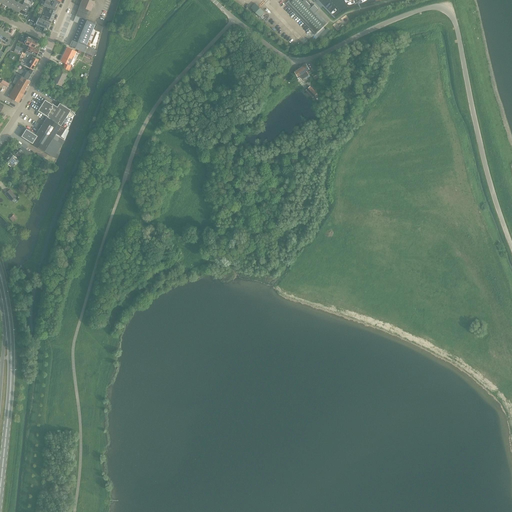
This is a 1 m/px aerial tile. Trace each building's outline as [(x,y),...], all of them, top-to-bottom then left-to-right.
[(13,0),(11,0),(8,6),(13,9),(17,2),(13,0)] [(41,0),(40,3),(51,9),(55,11),(59,4),(61,0),(45,0),(45,2),(41,0)] [(79,24),(70,46),(93,55),(95,49),(86,46),(95,24),(86,20),(90,10),(94,1),(90,0),(81,0),(80,6),(76,16),(73,21),(79,24)] [(292,0),(290,2),(289,0),(286,3),(311,29),(315,34),(317,33),(327,23),(316,12),(319,9),(314,5),(311,7),(304,0),(292,0)] [(17,2),(13,9),(19,12),(23,5),(17,2)] [(256,2),(251,7),(260,16),(265,11),(256,2)] [(23,5),(19,12),(24,15),(28,8),(23,5)] [(42,15),(41,18),(49,23),(51,20),(51,21),(56,11),(55,11),(51,9),(50,10),(47,9),(44,16),(42,15)] [(36,24),(40,26),(48,29),(50,23),(49,23),(41,18),(40,18),(39,17),(36,24)] [(328,29),(319,36),(321,39),(330,32),(328,29)] [(5,32),(1,40),(6,43),(6,44),(8,45),(9,44),(11,40),(9,38),(10,35),(5,32)] [(36,44),(37,41),(31,38),(28,37),(25,44),(34,47),(35,47),(37,44),(36,44)] [(30,52),(37,55),(39,50),(29,46),(25,53),(29,55),(30,52)] [(61,61),(65,63),(62,68),(69,71),(71,66),(70,65),(76,52),(67,47),(61,61)] [(33,69),(38,60),(32,57),(29,56),(28,58),(29,58),(27,62),(28,63),(27,64),(28,64),(27,66),(33,69)] [(306,70),(308,69),(305,64),(295,71),(297,76),(298,75),(299,76),(300,76),(301,78),(308,74),(306,70)] [(8,96),(19,102),(31,81),(30,81),(32,77),(35,72),(30,69),(29,72),(25,70),(24,72),(22,76),(21,75),(20,77),(16,75),(14,78),(15,79),(13,83),(15,84),(8,96)] [(61,86),(67,74),(59,69),(52,82),(57,84),(61,86)] [(312,96),(317,92),(310,85),(306,89),(312,96)] [(47,117),(39,130),(61,145),(62,143),(61,143),(63,140),(64,140),(68,130),(65,129),(60,126),(70,110),(59,103),(57,107),(44,99),(37,111),(47,117)] [(54,157),(61,145),(39,130),(36,134),(27,129),(25,129),(21,137),(31,143),(54,157)] [(13,164),(16,159),(17,160),(19,158),(21,155),(22,156),(24,153),(20,149),(15,155),(14,156),(11,153),(4,161),(11,166),(12,167),(14,165),(13,164)] [(10,189),(5,193),(11,201),(16,197),(10,189)]
